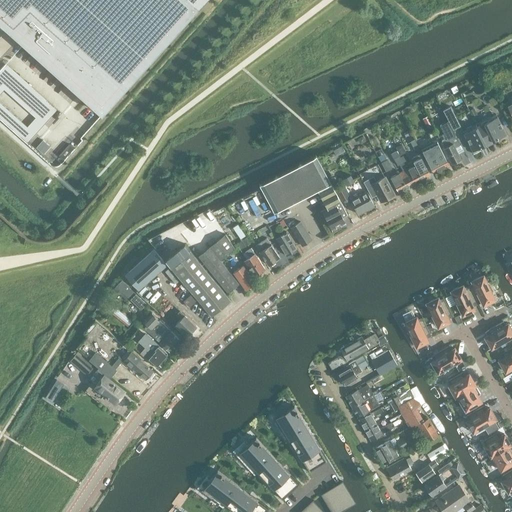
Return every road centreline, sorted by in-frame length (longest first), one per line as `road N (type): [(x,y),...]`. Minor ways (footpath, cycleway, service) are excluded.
road 1 (tertiary): [(73,511),(160,392),(262,295),(324,251),(511,154)]
road 2 (residential): [(402,511),(321,370)]
